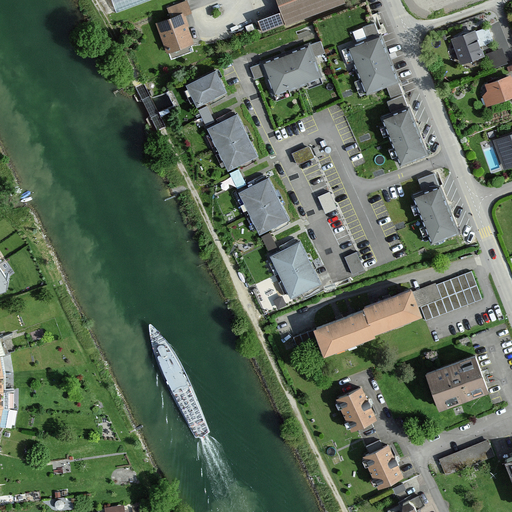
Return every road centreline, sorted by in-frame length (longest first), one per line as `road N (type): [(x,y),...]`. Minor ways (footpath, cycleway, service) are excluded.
road 1 (track): [(91,0),(344,511)]
road 2 (residential): [(409,34),(473,203)]
road 3 (residential): [(511,414),(415,452),(443,511)]
